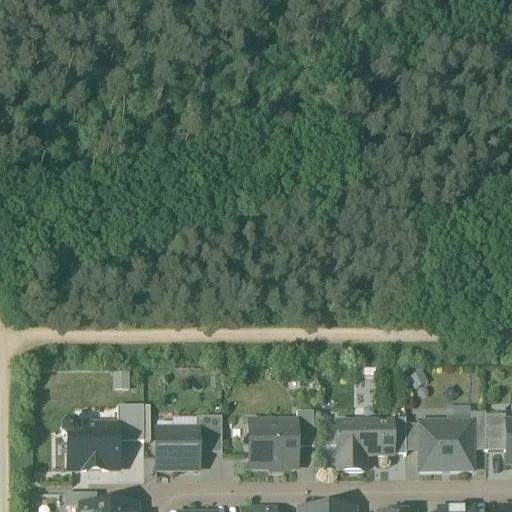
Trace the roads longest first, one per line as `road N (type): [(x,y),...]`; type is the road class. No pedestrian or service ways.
road 1 (track): [(511,328),(1,333)]
road 2 (residential): [(158,511),(158,493),(511,489)]
road 3 (track): [(3,511),(1,333)]
